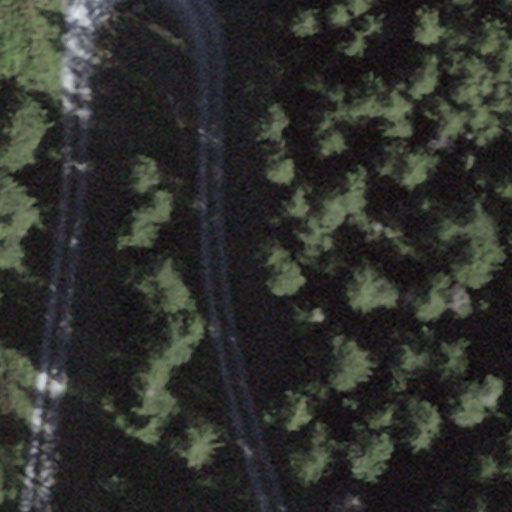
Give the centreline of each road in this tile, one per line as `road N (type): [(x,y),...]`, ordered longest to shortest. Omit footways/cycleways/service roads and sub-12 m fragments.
road 1 (track): [(198,0),(214,51),(209,244),(283,511)]
road 2 (track): [(30,511),(91,6),(100,0)]
